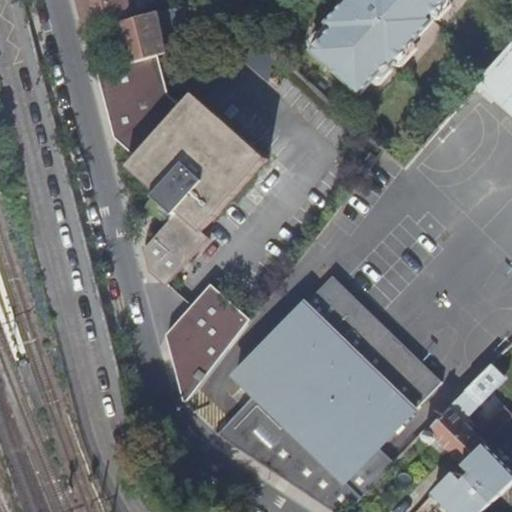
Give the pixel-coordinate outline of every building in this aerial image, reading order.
[(81,0),(91,33),(118,26),(135,22),(128,0),(81,0)] [(213,19),(208,0),(174,10),(178,27),(213,19)] [(216,0),(207,0),(208,0),(213,19),(220,15),(222,5),(216,0)] [(226,0),(222,5),(242,21),(260,0),(226,0)] [(334,26),(313,49),(361,94),(390,63),(394,66),(435,20),(432,17),(447,0),(347,0),(328,21),(334,26)] [(152,272),(168,286),(210,241),(203,234),(267,159),(194,93),(182,105),(171,94),(160,56),(170,53),(165,40),(181,37),(178,27),(174,10),(135,22),(118,26),(128,64),(101,72),(119,139),(138,159),(130,167),(161,195),(149,207),(159,216),(168,226),(147,250),(152,272)] [(286,62),(251,31),(235,49),(267,79),(286,62)] [(511,49),(481,84),(511,113),(511,49)] [(335,278),(236,379),(238,380),(239,379),(255,395),(254,396),(256,398),(218,436),(335,511),(352,511),(397,466),(381,450),(444,384),(335,278)] [(210,284),(169,337),(186,402),(191,402),(254,317),(210,284)] [(442,440),(467,464),(488,443),(467,421),(483,406),(480,401),(500,380),(490,371),(453,408),(454,410),(431,434),(427,438),(427,442),(429,444),(431,446),(434,445),(437,445),(442,440)] [(459,473),(436,495),(446,504),(452,511),(486,511),(511,485),(511,467),(510,465),(499,453),(489,442),(488,443),(467,464),(465,466),(472,474),(466,478),(459,473)] [(511,457),(503,448),(499,453),(510,465),(511,464),(511,457)]
